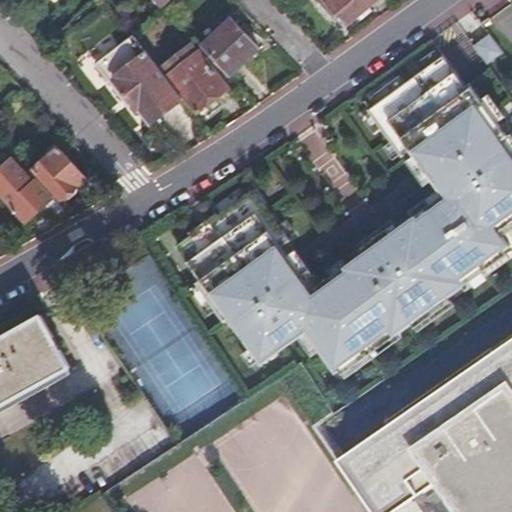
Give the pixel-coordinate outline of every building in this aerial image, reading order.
[(322,0),(345,27),(379,0),(322,0)] [(202,46),(230,77),(261,49),(250,37),(255,33),(247,24),(243,28),(234,18),(202,46)] [(483,27),(468,38),(482,57),(497,46),(483,27)] [(149,123),(183,97),(134,33),(96,62),(123,98),(128,94),(149,123)] [(190,39),(160,63),(198,111),(227,88),(190,39)] [(192,237),(177,248),(201,282),(198,285),(199,287),(191,293),(207,315),(215,309),(226,324),(230,320),(251,349),(243,355),(252,367),(260,361),(262,364),(299,337),(312,355),(320,350),(336,371),(339,370),(345,378),(400,337),(398,334),(412,323),(418,331),(455,304),(448,296),(463,285),(466,289),(511,256),(505,248),(509,244),(502,234),(511,226),(511,132),(511,131),(506,134),(497,120),(505,114),(488,91),(480,97),(468,81),(464,84),(442,54),(439,56),(433,48),(420,57),(425,66),(404,82),(398,74),(368,95),(374,103),(367,108),(371,113),(363,119),(373,132),(381,126),(390,139),(382,145),(394,161),(410,149),(414,154),(406,160),(424,184),(432,179),(440,188),(409,210),(414,216),(349,264),(344,259),(329,271),(335,278),(324,287),(297,251),(289,257),(282,248),(291,242),(289,239),(297,233),(288,221),(280,227),(253,191),(246,197),(241,188),(215,207),(221,215),(218,217),(217,215),(190,235),(192,237)] [(60,149),(36,171),(62,200),(67,199),(77,190),(75,188),(85,178),(60,149)] [(12,210),(23,222),(52,196),(38,180),(32,186),(11,163),(0,173),(0,193),(14,209),(12,210)] [(0,404),(71,366),(42,314),(0,336),(0,404)] [(511,511),(511,339),(499,349),(496,346),(391,420),(338,454),(376,511),(387,511),(436,480),(456,511),(511,511)]
